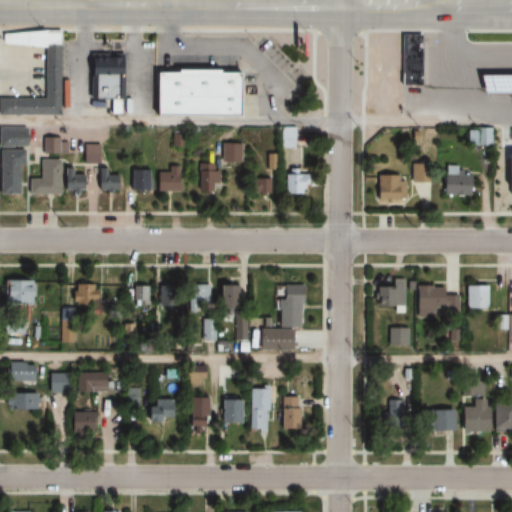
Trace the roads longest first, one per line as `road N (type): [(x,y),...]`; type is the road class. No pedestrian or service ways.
road 1 (residential): [(336,511),(339,0)]
road 2 (residential): [(0,239),(511,241)]
road 3 (residential): [(0,478),(511,479)]
road 4 (primary): [(166,4),(339,4)]
road 5 (primary): [(0,4),(166,4)]
